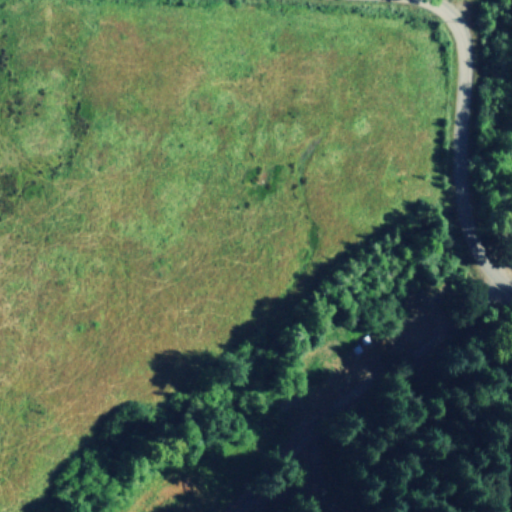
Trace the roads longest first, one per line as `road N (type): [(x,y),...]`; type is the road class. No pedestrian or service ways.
road 1 (track): [(473,248),(250,511)]
road 2 (residential): [(428,0),(461,38),(466,230),(481,261),(511,293)]
